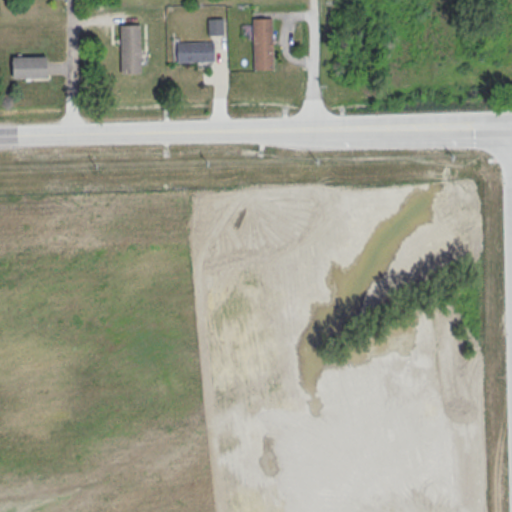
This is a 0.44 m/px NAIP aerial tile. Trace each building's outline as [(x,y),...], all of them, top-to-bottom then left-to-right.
[(207,18),(222,17),(222,34),(207,34),(207,18)] [(252,17),(271,17),(273,68),(253,69),(252,17)] [(119,24),(139,24),(140,72),(120,72),(119,24)] [(176,42),(213,40),(213,60),(177,61),(176,42)] [(11,57),(46,56),(46,77),(12,78),(11,57)]
